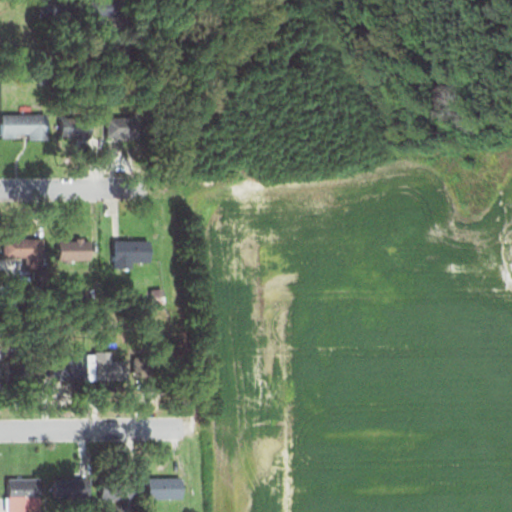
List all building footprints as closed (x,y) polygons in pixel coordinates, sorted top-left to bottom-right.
[(0,0),(0,42),(16,42),(15,16),(28,16),(28,0),(0,0)] [(37,0),(37,18),(75,16),(75,0),(37,0)] [(21,49),(29,49),(28,57),(20,57),(21,49)] [(40,49),(53,49),(53,61),(40,61),(40,49)] [(0,115),(0,140),(44,140),(44,115),(0,115)] [(59,117),(60,140),(91,139),(90,116),(59,117)] [(2,237),(2,257),(26,257),(26,267),(42,267),(43,238),(2,237)] [(57,241),(58,261),(88,260),(87,240),(57,241)] [(113,240),(112,261),(149,262),(149,241),(113,240)] [(32,270),(46,271),(45,281),(32,280),(32,270)] [(149,290),(163,288),(165,302),(151,304),(149,290)] [(92,353),(93,381),(133,380),(132,364),(111,364),(111,352),(92,353)] [(1,361),(1,380),(35,378),(34,360),(1,361)] [(50,361),(51,381),(79,380),(79,360),(50,361)] [(146,364),(146,383),(182,381),(181,363),(146,364)] [(53,478),(53,499),(89,498),(88,477),(53,478)] [(148,477),(149,499),(181,499),(181,477),(148,477)] [(5,478),(5,511),(39,511),(39,478),(5,478)] [(100,478),(100,500),(137,500),(137,478),(100,478)]
